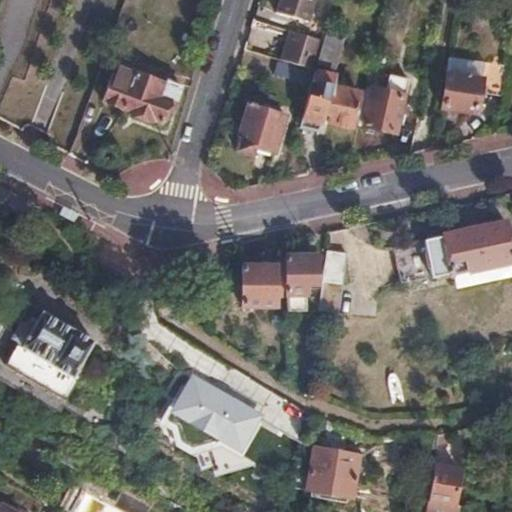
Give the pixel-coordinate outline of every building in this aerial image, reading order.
[(314,0),(279,0),(276,13),(307,23),(314,0)] [(267,51),(271,28),(252,25),(247,47),(267,51)] [(290,31),(281,60),(303,67),(315,71),(324,42),(290,31)] [(342,40),(327,35),(319,65),(335,69),(342,40)] [(443,73),(477,78),(479,61),(446,57),(443,73)] [(299,81),(303,67),(281,60),(279,59),(275,73),(299,81)] [(118,65),(104,101),(160,122),(165,106),(171,108),(179,85),(165,79),(163,83),(118,65)] [(315,71),(300,128),(319,133),(324,114),(331,116),(330,123),(350,128),(358,94),(331,87),(334,77),(315,71)] [(441,73),(438,96),(436,109),(474,112),(477,78),(443,73),(441,73)] [(407,79),(388,75),(385,88),(372,86),(364,124),(396,131),(407,79)] [(262,108),(249,104),(233,152),(254,159),(257,148),(274,154),(285,116),(276,114),(277,106),(264,102),(262,108)] [(447,271),(447,275),(511,261),(503,221),(441,233),(441,235),(424,238),(430,274),(447,271)] [(392,248),(401,285),(426,280),(417,242),(392,248)] [(324,250),(321,280),(341,283),(344,253),(324,250)] [(285,293),(287,293),(304,293),(304,283),(316,282),(316,254),(285,254),(285,259),(285,284),(285,293)] [(274,284),(285,284),(285,259),(274,259),(274,263),(241,264),(242,304),(274,303),(274,284)] [(3,366),(64,400),(75,379),(71,376),(91,340),(42,312),(41,312),(27,305),(16,324),(29,331),(20,347),(15,344),(3,366)] [(265,415),(192,374),(171,411),(244,453),(265,415)] [(357,455),(312,447),(305,489),(350,496),(357,455)] [(448,511),(456,469),(430,464),(421,511),(448,511)] [(143,511),(146,507),(120,493),(113,505),(86,491),(74,511),(143,511)]
